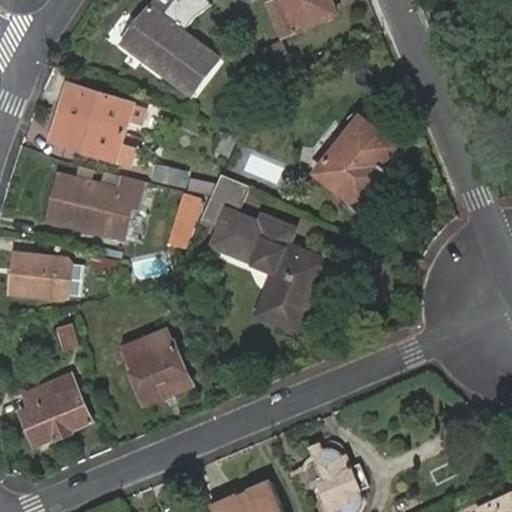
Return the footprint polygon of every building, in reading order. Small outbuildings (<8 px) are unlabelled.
[(195,17),(211,6),(206,0),(157,0),(158,0),(175,0),(162,17),(151,9),(139,24),(147,30),(133,48),(132,50),(193,95),(220,60),(184,33),(195,17)] [(324,0),(282,0),(271,5),(285,37),(332,17),(324,0)] [(341,13),(334,0),(324,0),(332,17),(341,13)] [(147,30),(139,24),(125,41),(133,48),(147,30)] [(258,54),(266,72),(291,62),(283,43),(258,54)] [(66,114),(125,134),(130,120),(135,105),(68,84),(61,106),(68,108),(66,114)] [(146,109),(135,105),(130,120),(141,124),(146,109)] [(121,146),(125,134),(66,114),(64,120),(58,118),(51,141),(129,166),(134,150),(121,146)] [(352,129),(314,178),(352,206),(347,211),(357,219),(394,175),(385,168),(400,149),(357,116),(349,125),(352,129)] [(157,167),(154,181),(179,187),(182,172),(157,167)] [(46,224),(59,227),(69,180),(57,177),(46,224)] [(294,313),(306,318),(328,264),(288,247),(295,231),(262,218),(259,225),(237,216),(249,188),(223,177),(200,225),(220,232),(214,248),(254,265),(253,268),(275,278),(260,318),(287,328),(294,313)] [(212,195),(215,183),(191,178),(188,189),(212,195)] [(69,180),(59,227),(121,242),(130,209),(113,205),(116,191),(69,180)] [(186,195),(170,244),(185,249),(201,200),(186,195)] [(14,254),(10,294),(49,300),(64,301),(72,296),(76,266),(68,259),(14,254)] [(114,259),(88,254),(86,266),(112,272),(114,259)] [(299,334),(306,318),(294,313),(287,328),(299,334)] [(58,331),(64,353),(79,349),(73,327),(58,331)] [(128,364),(147,406),(192,387),(185,370),(192,367),(190,362),(183,364),(175,344),(172,345),(166,333),(126,350),(131,362),(128,364)] [(73,374),(54,382),(60,396),(79,389),(73,374)] [(53,439),(55,442),(72,435),(71,432),(93,423),(79,389),(60,396),(54,382),(25,393),(31,407),(22,411),(37,447),(53,439)] [(367,504),(368,497),(349,453),(346,451),(343,447),(333,446),(317,454),(326,479),(320,480),(324,489),(320,490),(329,511),(340,507),(343,511),(362,511),(365,509),(367,504)] [(238,493),(212,504),(215,511),(285,511),(271,479),(248,489),(248,491),(239,495),(238,493)] [(511,511),(511,492),(477,509),(478,511),(511,511)]
